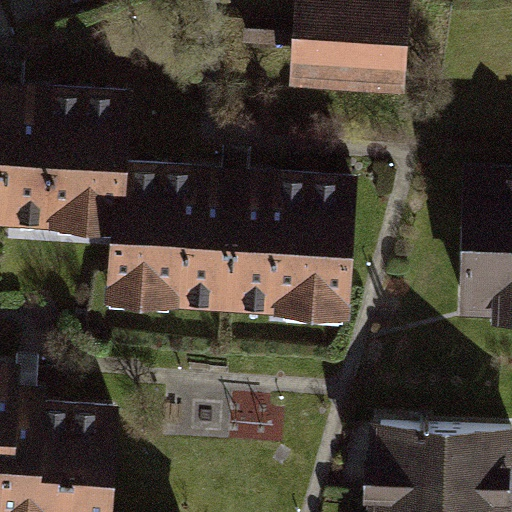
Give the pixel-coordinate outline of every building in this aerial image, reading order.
[(305,0),(302,75),(401,80),(405,0),(305,0)] [(124,83),(0,78),(0,215),(118,221),(121,155),(124,83)] [(358,166),(121,155),(118,221),(115,299),(352,310),(358,166)] [(511,168),(460,167),(454,327),(511,328),(511,168)] [(43,360),(0,356),(0,497),(7,498),(6,511),(129,511),(139,400),(40,393),(43,360)] [(384,511),(511,511),(511,424),(391,417),(384,511)]
